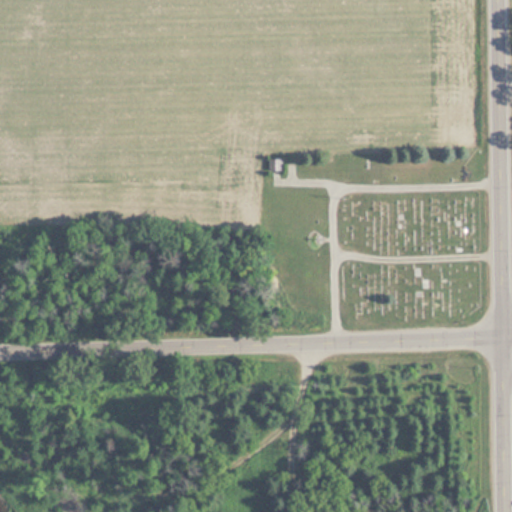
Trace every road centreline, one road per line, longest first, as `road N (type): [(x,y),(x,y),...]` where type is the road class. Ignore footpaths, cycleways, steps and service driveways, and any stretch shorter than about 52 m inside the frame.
road 1 (secondary): [(506,511),(496,0)]
road 2 (residential): [(0,348),(501,337)]
